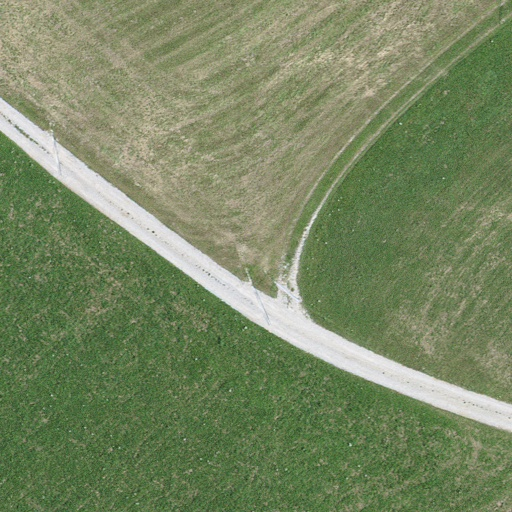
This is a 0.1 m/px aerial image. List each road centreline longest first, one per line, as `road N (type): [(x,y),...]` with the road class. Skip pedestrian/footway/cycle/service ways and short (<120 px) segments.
road 1 (track): [(511,415),(295,326),(123,210),(0,112)]
road 2 (track): [(511,6),(406,91),(315,206),(294,256),(295,326)]
